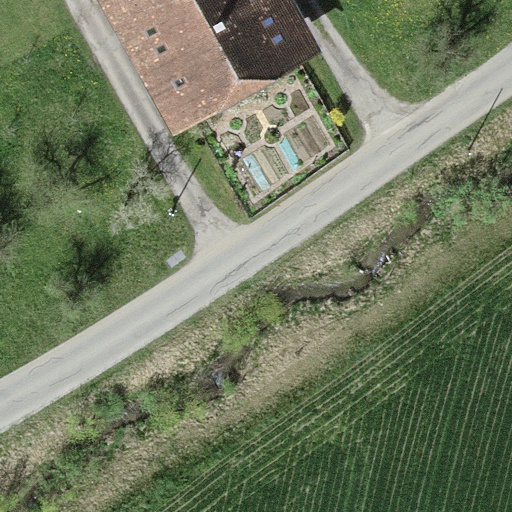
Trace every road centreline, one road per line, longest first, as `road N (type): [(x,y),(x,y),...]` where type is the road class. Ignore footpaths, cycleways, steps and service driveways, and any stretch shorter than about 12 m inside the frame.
road 1 (unclassified): [(511,77),(340,199),(0,404)]
road 2 (unknown): [(82,0),(240,259)]
